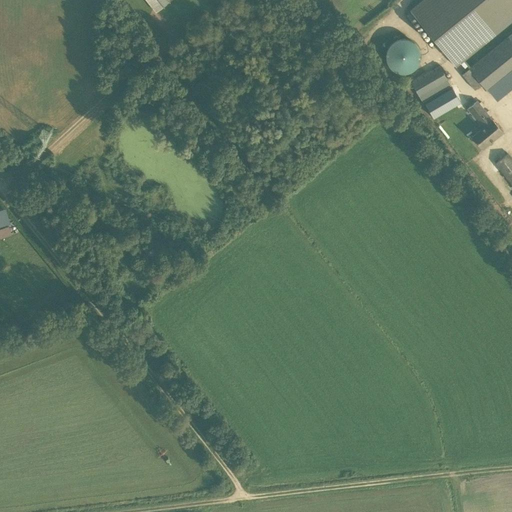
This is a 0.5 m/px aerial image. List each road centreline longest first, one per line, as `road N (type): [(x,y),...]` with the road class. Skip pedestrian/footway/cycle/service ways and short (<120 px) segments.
road 1 (track): [(2,190),(243,498)]
road 2 (track): [(511,467),(243,498)]
road 3 (track): [(118,511),(243,498)]
